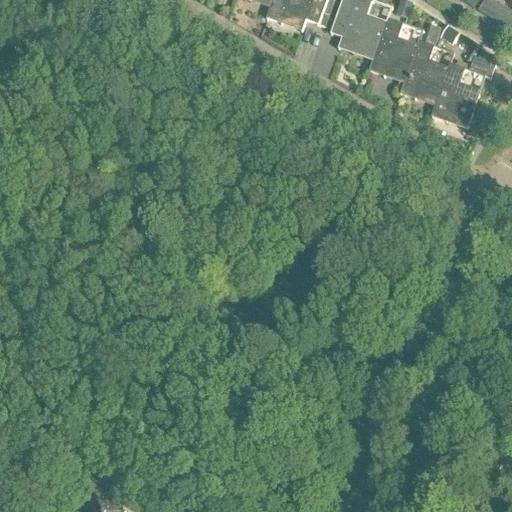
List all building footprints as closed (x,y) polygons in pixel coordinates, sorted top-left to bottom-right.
[(254,1),(273,8),(274,8),(276,0),(236,0),(236,1),(252,6),(254,1)] [(276,0),(274,8),(273,8),(267,24),(282,29),(284,24),(305,31),(307,25),(319,30),(329,2),(324,0),(276,0)] [(356,54),(376,61),(387,28),(368,21),(373,6),(365,4),(366,0),(345,0),(331,39),(343,43),(339,54),(354,59),(356,54)] [(479,15),(488,20),(495,7),(487,2),(479,15)] [(407,24),(413,8),(401,4),(395,20),(407,24)] [(511,17),(495,7),(488,20),(511,35),(511,17)] [(387,77),(407,83),(418,51),(398,44),(404,29),(389,24),(387,28),(376,61),(370,76),(385,82),(387,77)] [(441,43),(453,51),(461,39),(449,31),(441,43)] [(426,47),(436,50),(441,37),(430,33),(426,47)] [(418,99),(437,106),(449,73),(429,66),(435,52),(420,46),(418,51),(407,83),(401,99),(416,104),(418,99)] [(497,70),(475,62),(470,76),(492,84),(497,70)] [(449,73),(437,106),(432,122),(447,127),(449,122),(469,129),(481,97),(460,89),(465,74),(451,69),(449,73)] [(74,509),(79,511),(102,511),(101,511),(107,501),(82,487),(76,498),(79,500),(74,509)]
